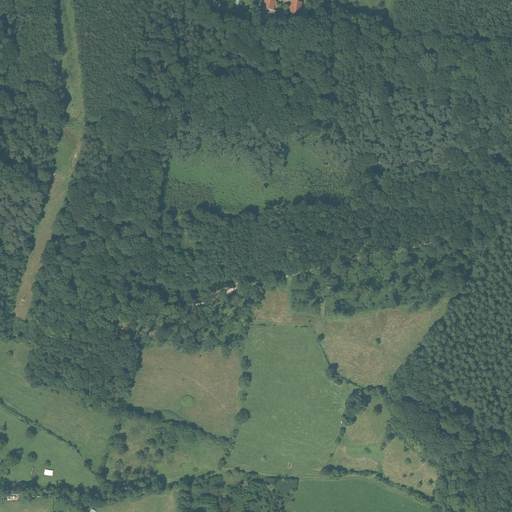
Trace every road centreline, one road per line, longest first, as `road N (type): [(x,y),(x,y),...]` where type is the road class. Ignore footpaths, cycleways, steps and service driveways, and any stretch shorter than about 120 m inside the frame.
road 1 (track): [(511,189),(413,244),(87,327),(0,335)]
road 2 (unclassified): [(203,0),(244,18),(511,44)]
road 3 (track): [(406,32),(319,317)]
road 4 (track): [(437,511),(364,479),(221,469)]
